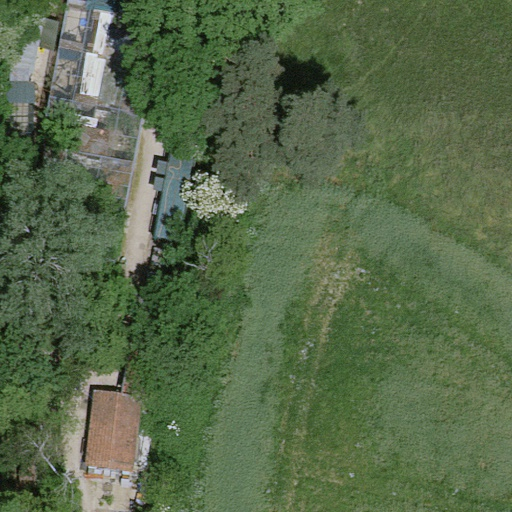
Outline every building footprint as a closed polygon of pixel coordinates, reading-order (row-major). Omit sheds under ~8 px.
[(71,0),(53,98),(46,211),(35,210),(0,208),(0,267),(52,269),(62,272),(115,285),(167,0),(71,0)] [(0,96),(0,208),(35,210),(40,103),(31,96),(31,87),(35,88),(41,61),(54,0),(20,0),(4,81),(12,82),(12,93),(0,94),(0,96)] [(219,72),(190,66),(154,250),(184,256),(219,72)] [(174,289),(149,284),(137,342),(162,347),(174,289)] [(158,359),(133,356),(125,408),(98,404),(87,477),(136,484),(146,413),(150,413),(158,359)]
